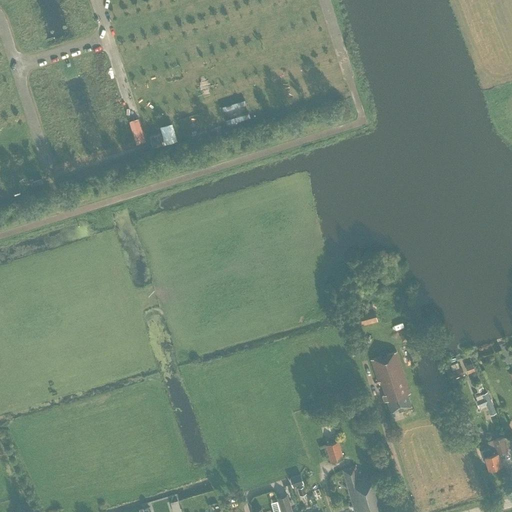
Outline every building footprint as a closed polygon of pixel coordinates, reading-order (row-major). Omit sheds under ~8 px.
[(246,100),(221,108),(227,127),(252,119),(246,100)] [(161,133),(149,137),(153,148),(164,145),(161,133)] [(355,326),(376,321),(373,309),(352,315),(355,326)] [(403,341),(411,338),(408,330),(400,332),(403,341)] [(390,412),(411,405),(407,394),(410,393),(396,351),(387,354),(387,355),(380,357),(380,356),(370,360),(378,382),(380,381),(390,412)] [(485,456),(488,469),(501,465),(497,452),(507,449),(503,437),(488,441),(490,448),(481,451),(483,457),(485,456)] [(331,462),(343,458),(338,441),(326,445),(331,462)] [(382,511),(382,510),(385,509),(376,477),(369,479),(368,476),(359,478),(355,466),(342,470),(354,511),(382,511)] [(290,477),(293,487),(304,484),(301,474),(290,477)] [(313,492),(307,494),(309,500),(315,498),(313,492)] [(287,495),(278,498),(279,502),(282,511),(289,511),(292,511),(287,495)] [(282,511),(279,502),(273,504),(275,511),(282,511)]
